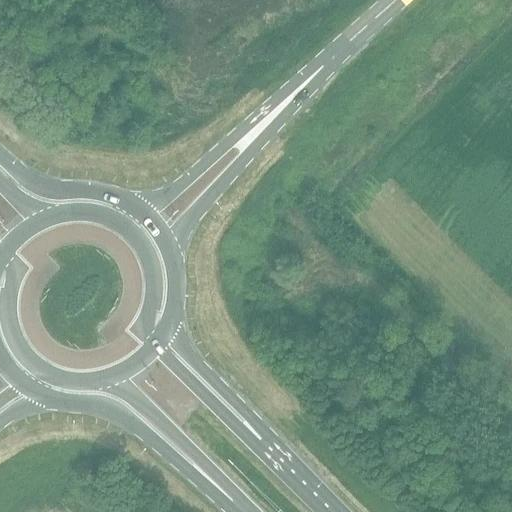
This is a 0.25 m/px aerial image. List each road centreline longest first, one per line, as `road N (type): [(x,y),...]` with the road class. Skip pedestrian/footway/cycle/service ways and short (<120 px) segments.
road 1 (unclassified): [(511,430),(303,214)]
road 2 (trunk): [(40,396),(115,413),(233,502)]
road 3 (tertiary): [(169,252),(284,103)]
road 4 (tertiary): [(284,103),(136,210)]
road 5 (trunk): [(105,378),(233,502)]
road 6 (trunk): [(269,451),(257,427),(180,348),(169,321)]
road 7 (trunk): [(269,451),(155,342)]
road 8 (tertiary): [(284,103),(401,0)]
road 9 (trunk): [(136,210),(100,195),(36,187),(0,154)]
road 10 (trunk): [(155,342),(143,323),(149,267),(113,221)]
road 11 (trunk): [(0,254),(12,273),(5,306),(13,341),(42,370)]
